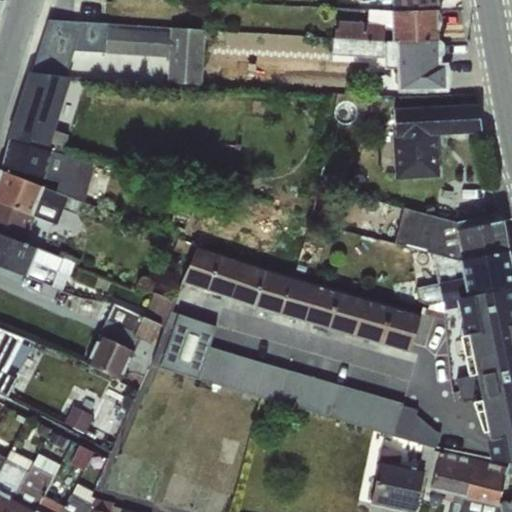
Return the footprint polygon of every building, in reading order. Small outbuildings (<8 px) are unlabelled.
[(0,0),(0,46),(13,0),(0,0)] [(403,0),(414,63),(412,63),(417,93),(474,84),(466,36),(459,37),(452,0),(403,0)] [(340,52),(370,53),(372,19),(341,18),(340,52)] [(77,20),(76,38),(103,39),(104,21),(77,20)] [(210,25),(112,21),(111,51),(175,53),(173,80),(208,82),(210,25)] [(64,150),(80,74),(34,64),(12,164),(11,164),(3,200),(50,210),(54,189),(89,197),(97,157),(64,150)] [(448,174),(446,132),(495,131),(494,100),(398,104),(401,176),(448,174)] [(78,258),(30,237),(40,214),(4,198),(0,206),(0,259),(66,288),(78,258)] [(392,245),(432,255),(459,261),(505,250),(499,220),(455,230),(452,221),(403,208),(392,245)] [(205,291),(217,254),(196,248),(180,282),(205,291)] [(432,255),(439,299),(511,288),(505,250),(459,261),(432,255)] [(229,299),(242,263),(217,254),(205,291),(229,299)] [(252,306),(265,271),(242,263),(229,299),(252,306)] [(276,313),(289,277),(265,271),(252,306),(276,313)] [(303,321),(315,285),(289,277),(276,313),(303,321)] [(325,328),(336,291),(315,285),(303,321),(325,328)] [(511,312),(511,288),(439,299),(441,312),(464,309),(465,323),(511,312)] [(351,336),(362,299),(336,291),(325,328),(351,336)] [(142,316),(140,339),(156,345),(150,365),(391,433),(399,401),(209,346),(215,327),(172,311),(175,301),(152,292),(142,316)] [(385,305),(362,299),(351,336),(377,344),(385,305)] [(140,339),(142,316),(112,303),(84,363),(119,379),(140,339)] [(416,315),(385,305),(377,344),(405,352),(416,315)] [(0,384),(20,392),(39,338),(0,324),(0,384)] [(74,403),(69,423),(93,429),(98,408),(74,403)] [(88,467),(98,447),(83,440),(74,460),(88,467)] [(412,511),(423,474),(416,470),(405,468),(406,460),(398,458),(395,466),(387,464),(390,444),(382,442),(369,504),(400,511),(412,511)] [(0,482),(16,492),(36,459),(17,448),(0,476),(0,482)] [(42,449),(20,492),(43,504),(65,461),(42,449)] [(461,511),(464,498),(472,460),(439,452),(437,457),(431,455),(427,475),(422,502),(430,503),(432,491),(452,496),(447,511),(461,511)] [(464,498),(461,511),(496,511),(498,505),(499,498),(505,474),(506,468),(472,460),(464,498)] [(498,505),(496,511),(511,511),(511,474),(505,474),(499,498),(498,505)] [(0,511),(5,511),(12,499),(0,492),(0,511)] [(70,494),(60,511),(87,511),(91,505),(70,494)] [(12,499),(5,511),(33,511),(35,511),(12,499)]
